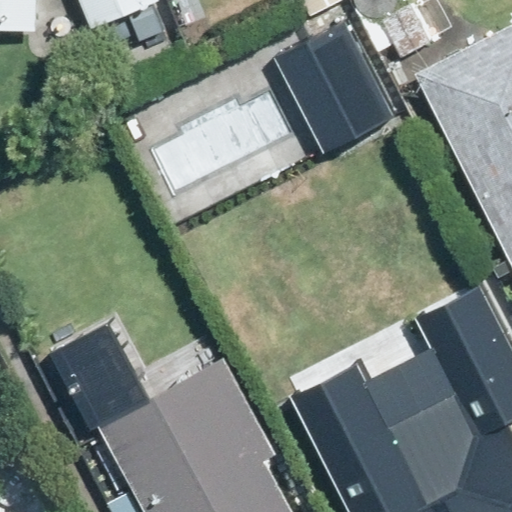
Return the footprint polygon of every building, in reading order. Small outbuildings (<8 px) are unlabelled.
[(364,4),(358,7),(379,49),(396,40),(403,52),(435,35),(415,0),(413,0),(386,15),(384,11),(377,10),(366,7),(364,4)] [(511,20),(420,67),(511,248),(511,20)] [(175,106),(237,221),(275,199),(259,171),(287,157),(270,124),(247,137),(218,83),(175,106)] [(349,165),(360,186),(288,222),(351,347),(486,280),(423,154),(416,157),(406,137),(349,165)] [(511,253),(494,263),(503,279),(511,274),(511,253)] [(298,511),(267,454),(280,447),(230,352),(104,420),(154,511),(298,511)]
